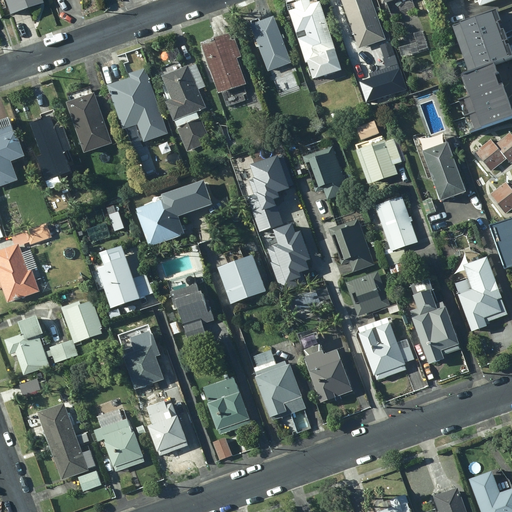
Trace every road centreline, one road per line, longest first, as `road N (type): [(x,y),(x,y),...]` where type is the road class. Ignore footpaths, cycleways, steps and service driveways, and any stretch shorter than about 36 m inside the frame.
road 1 (residential): [(511,388),(176,511)]
road 2 (residential): [(204,0),(0,71)]
